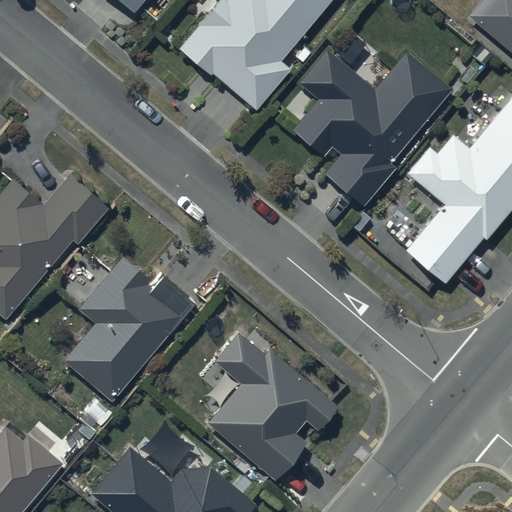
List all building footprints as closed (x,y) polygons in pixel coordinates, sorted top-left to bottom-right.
[(326,0),(212,0),(178,43),(255,104),(287,64),(280,58),(326,0)] [(511,0),(474,0),(464,13),(511,51),(511,0)] [(450,86),(405,49),(375,85),(327,45),(298,80),(317,95),(292,125),(322,151),(330,142),(339,149),(322,170),(363,204),(395,165),(388,160),(450,86)] [(511,199),(511,91),(468,145),(451,131),(434,150),(427,144),(404,171),(440,200),(403,246),(445,280),(511,199)] [(0,311),(3,315),(70,237),(75,241),(107,204),(67,170),(41,200),(11,174),(0,186),(0,311)] [(61,356),(109,397),(192,300),(160,273),(154,281),(120,252),(75,304),(92,319),(61,356)] [(237,379),(204,419),(273,476),(304,438),(293,429),(304,416),(316,426),(336,402),(267,345),(263,350),(236,328),(211,358),(237,379)] [(0,511),(17,511),(62,458),(27,429),(21,435),(4,422),(0,426),(0,511)] [(125,441),(87,489),(113,511),(244,511),(255,500),(210,462),(179,464),(169,477),(125,441)]
